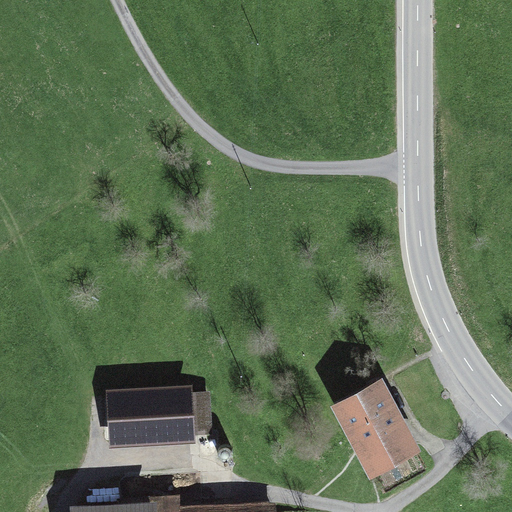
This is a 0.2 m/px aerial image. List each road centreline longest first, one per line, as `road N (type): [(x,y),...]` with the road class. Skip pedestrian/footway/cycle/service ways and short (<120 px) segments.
road 1 (unclassified): [(417,0),(421,263),(453,343),(511,415)]
road 2 (track): [(115,0),(137,48),(194,125),(262,168),(417,168)]
road 3 (track): [(110,464),(0,202)]
road 4 (track): [(110,464),(208,471),(354,511)]
road 5 (track): [(386,511),(503,409)]
